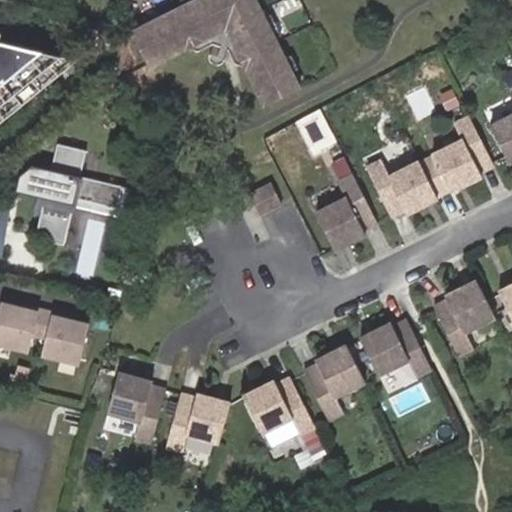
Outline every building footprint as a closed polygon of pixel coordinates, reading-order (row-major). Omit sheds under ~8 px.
[(151,65),(186,49),(189,39),(200,43),(222,32),(226,19),(238,23),(233,39),(241,56),(251,59),(248,69),(266,108),(303,91),(258,0),(200,0),(135,32),(151,65)] [(189,39),(186,49),(197,52),(212,47),(228,52),(234,65),(248,69),(251,59),(241,56),(233,39),(238,23),(226,19),(222,32),(200,43),(189,39)] [(0,41),(0,125),(30,133),(100,75),(101,67),(0,41)] [(511,118),(493,128),(511,166),(511,165),(511,118)] [(481,176),(495,169),(470,119),(456,125),(464,142),(434,157),(453,195),(483,180),(481,176)] [(50,171),(53,172),(46,200),(43,200),(33,239),(62,247),(74,201),(115,211),(121,189),(79,178),(86,153),(57,146),(50,171)] [(50,171),(16,162),(12,191),(43,200),(46,200),(53,172),(50,171)] [(407,218),(439,202),(421,164),(389,180),(380,162),(366,169),(391,218),(404,212),(407,218)] [(366,231),(379,225),(354,175),(341,181),(350,199),(319,215),(337,252),(369,237),(366,231)] [(273,189),(250,200),(260,219),(282,209),(273,189)] [(0,237),(8,206),(0,204),(0,237)] [(464,342),(496,328),(477,290),(447,304),(449,309),(436,315),(460,363),(471,358),(464,342)] [(511,292),(501,298),(511,320),(511,292)] [(47,357),(82,367),(92,332),(74,327),(75,323),(60,319),(51,317),(42,314),(26,309),(25,313),(7,308),(0,306),(0,310),(6,312),(0,334),(0,343),(32,353),(37,338),(52,342),(47,357)] [(419,383),(431,377),(407,329),(395,335),(393,331),(361,346),(380,385),(412,368),(419,383)] [(335,407),(366,391),(347,353),(317,368),(319,373),(306,379),(330,428),(342,421),(335,407)] [(136,447),(151,451),(165,398),(151,395),(152,391),(118,381),(107,420),(141,429),(136,447)] [(303,441),(316,434),(292,386),(279,393),(276,388),(245,404),(263,442),(295,427),(303,441)] [(187,442),(218,451),(229,412),(198,403),(197,407),(183,403),(168,456),(182,460),(187,442)]
